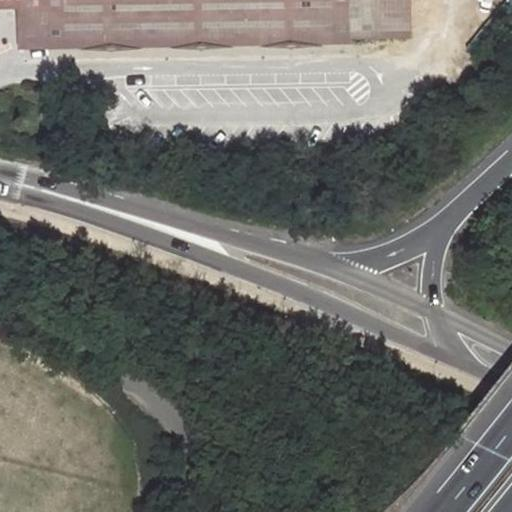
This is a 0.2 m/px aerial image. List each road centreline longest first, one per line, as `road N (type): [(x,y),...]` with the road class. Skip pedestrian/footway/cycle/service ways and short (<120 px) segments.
road 1 (tertiary): [(185,234),(475,353)]
road 2 (motorway): [(446,225),(362,267),(185,234)]
road 3 (tertiary): [(0,179),(185,234)]
road 4 (motorway): [(446,225),(430,278),(433,299),(440,322),(475,353)]
